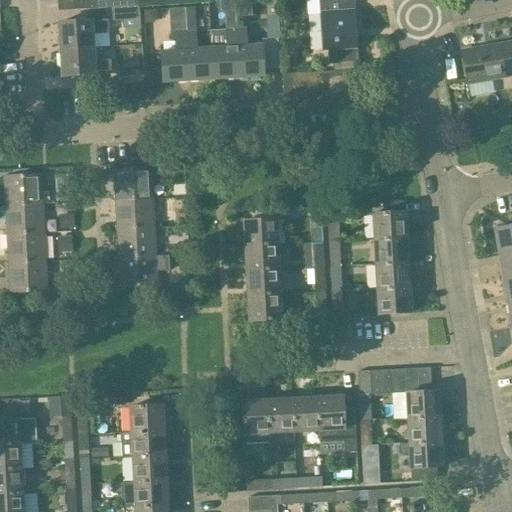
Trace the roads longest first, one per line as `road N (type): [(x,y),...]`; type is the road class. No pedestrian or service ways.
road 1 (unclassified): [(496,490),(410,19)]
road 2 (residential): [(145,127),(54,133),(35,121),(27,0)]
